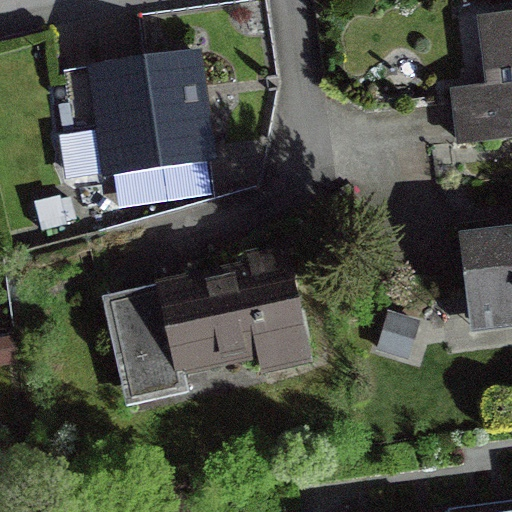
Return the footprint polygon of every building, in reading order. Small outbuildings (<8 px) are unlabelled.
[(483,87),(449,91),(455,147),(511,140),(511,15),(476,20),(483,87)] [(201,53),(63,72),(67,104),(58,105),(62,137),(59,137),(65,183),(115,176),(119,205),(208,193),(204,164),(216,162),(201,53)] [(71,194),(33,205),(40,232),(79,221),(71,194)] [(511,229),(459,236),(472,335),(511,330),(511,229)] [(153,289),(102,300),(126,410),(191,396),(187,377),(257,362),(260,377),(311,367),(284,244),(245,253),(247,262),(151,283),(153,289)] [(378,353),(411,362),(423,322),(389,312),(378,353)] [(0,369),(20,366),(14,334),(0,336),(0,369)] [(511,511),(511,503),(507,504),(452,511),(447,511),(511,511)]
